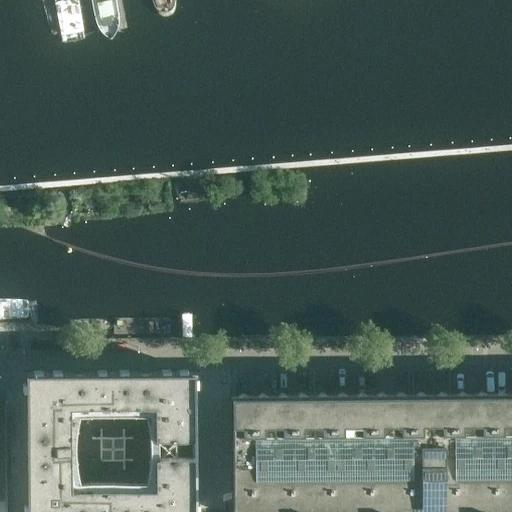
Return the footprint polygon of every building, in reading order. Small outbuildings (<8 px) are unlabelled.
[(53,0),(59,40),(74,42),(84,34),(77,0),(53,0)] [(100,0),(105,28),(105,30),(105,32),(106,34),(107,36),(108,38),(109,39),(111,40),(113,41),(114,42),(116,43),(118,43),(120,43),(122,42),(124,41),(126,41),(128,39),(129,38),(130,36),(131,34),(132,33),(132,31),(132,29),(132,27),(131,25),(131,23),(126,0),(100,0)] [(152,0),(153,4),(162,15),(163,16),(164,17),(165,17),(167,17),(168,17),(169,17),(171,16),(172,16),(173,15),(173,14),(177,1),(176,0),(152,0)] [(195,511),(195,438),(194,396),(194,378),(187,378),(187,372),(186,372),(186,369),(178,369),(178,372),(170,372),(169,369),(161,369),(161,372),(127,372),(127,370),(118,370),(118,372),(105,372),(105,370),(96,370),(96,373),(61,373),(61,370),(52,370),(52,373),(42,373),(42,370),(33,370),(33,373),(32,373),(33,379),(25,379),(25,382),(23,382),(23,391),(25,391),(25,394),(23,395),(21,396),(21,397),(22,398),(22,399),(24,400),(25,400),(26,400),(26,504),(24,504),(23,511),(195,511)] [(511,511),(511,393),(505,394),(496,394),(486,394),(486,397),(476,397),(476,394),(466,394),(466,395),(457,395),(457,394),(446,394),(446,397),(437,397),(437,394),(431,394),(431,511),(511,511)] [(431,511),(431,394),(425,394),(425,397),(415,398),(415,394),(405,395),(405,394),(395,394),(395,395),(385,395),(385,398),(376,398),(376,395),(365,395),(356,395),(346,395),(346,394),(336,395),(326,395),(326,398),(317,398),(317,395),(307,395),(297,395),(286,396),(277,396),(267,396),(267,399),(257,399),(257,396),(247,396),(237,396),(230,396),(230,399),(231,419),(230,419),(230,422),(231,422),(231,433),(231,443),(230,443),(230,446),(231,446),(231,466),(230,466),(230,469),(231,469),(231,490),(231,493),(231,511),(431,511)]
